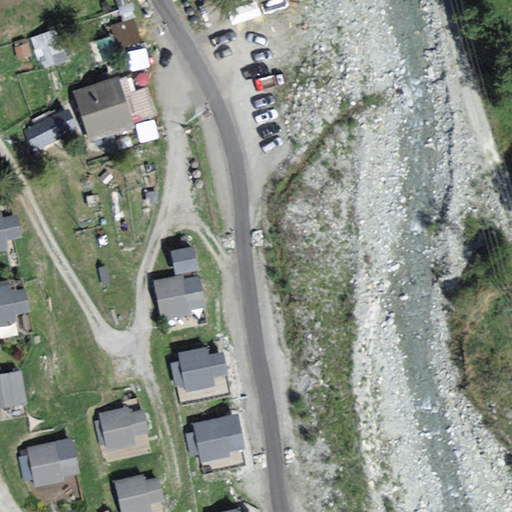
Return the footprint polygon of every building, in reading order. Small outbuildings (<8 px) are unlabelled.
[(57,24),(32,32),(42,65),(67,57),(57,24)] [(141,133),(127,83),(83,95),(96,145),(141,133)] [(46,203),(9,210),(14,240),(51,233),(46,203)] [(44,276),(3,287),(13,325),(54,314),(44,276)] [(205,281),(160,288),(166,328),(211,322),(205,281)] [(240,349),(205,356),(211,385),(246,378),(240,349)] [(30,380),(0,383),(0,419),(34,415),(30,380)] [(149,412),(103,418),(107,454),(154,449),(149,412)] [(256,422),(222,426),(225,458),(260,454),(256,422)] [(78,450),(33,455),(38,491),(82,486),(78,450)] [(26,482),(35,480),(29,451),(20,452),(26,482)] [(168,511),(165,481),(122,485),(124,511),(168,511)] [(205,511),(256,511),(255,501),(205,508),(205,511)]
